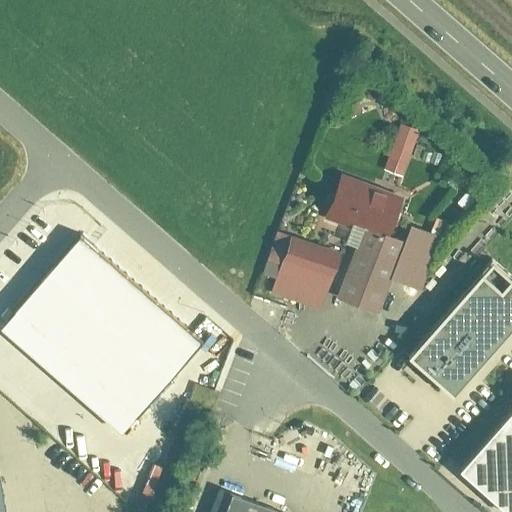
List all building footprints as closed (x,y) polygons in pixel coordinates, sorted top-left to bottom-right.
[(397,126),(386,161),(405,167),(416,132),(397,126)] [(406,198),(341,174),(327,213),(392,237),(406,198)] [(359,230),(333,298),(381,316),(407,248),(359,230)] [(291,233),(270,297),(320,314),(342,250),(291,233)] [(202,338),(81,234),(4,323),(124,428),(202,338)] [(511,331),(511,267),(498,255),(414,351),(460,391),(511,331)] [(511,410),(465,464),(511,505),(511,410)] [(0,511),(12,511),(3,457),(0,457),(0,511)] [(237,490),(228,511),(289,511),(290,510),(237,490)]
